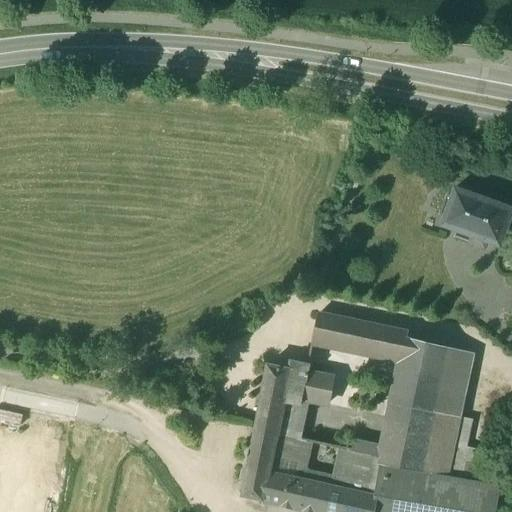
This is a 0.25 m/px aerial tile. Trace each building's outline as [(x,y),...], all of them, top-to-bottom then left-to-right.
[(511,212),(511,209),(455,189),(452,197),(447,195),(439,215),(444,217),(441,225),(499,246),(501,241),(508,244),(511,234),(511,229),(506,227),(511,212)] [(405,333),(317,314),(312,338),(401,357),(405,333)] [(447,348),(406,339),(407,334),(405,333),(401,357),(398,372),(441,381),(447,348)] [(308,366),(283,361),(281,368),(267,365),(256,424),(278,428),(284,396),(301,400),(306,374),(308,366)] [(398,372),(393,392),(391,404),(434,413),(441,381),(398,372)] [(334,379),(306,374),(301,400),(308,401),(328,406),(334,379)] [(300,440),(308,401),(301,400),(284,396),(278,428),(276,435),(300,440)] [(434,413),(391,404),(388,418),(382,447),(379,458),(379,466),(480,483),(486,453),(464,449),(471,421),(434,413)] [(256,424),(241,497),(263,502),(273,453),(276,435),(278,428),(256,424)] [(300,440),(276,435),(273,453),(306,460),(310,443),(300,440)] [(354,441),(351,452),(379,458),(382,447),(354,441)] [(351,452),(341,449),(332,489),(374,499),(379,466),(379,458),(351,452)] [(306,460),(273,453),(268,474),(301,482),(306,460)] [(480,483),(379,466),(374,499),(371,511),(494,511),(499,487),(480,483)] [(332,489),(331,489),(301,482),(268,474),(263,502),(310,511),(371,511),(374,499),(332,489)]
